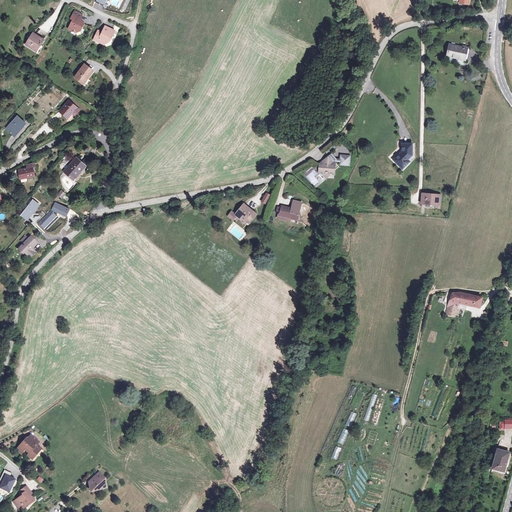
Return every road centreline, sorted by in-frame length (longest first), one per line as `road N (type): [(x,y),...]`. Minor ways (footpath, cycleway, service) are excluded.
road 1 (unclassified): [(500,20),(427,21),(389,36),(342,124),(269,178),(99,212)]
road 2 (unclassified): [(99,212),(29,277),(0,391)]
road 3 (track): [(492,293),(428,296),(403,421)]
road 4 (unclassified): [(134,22),(104,139)]
